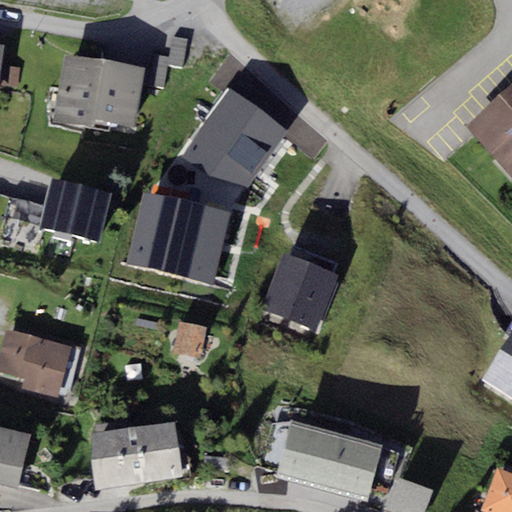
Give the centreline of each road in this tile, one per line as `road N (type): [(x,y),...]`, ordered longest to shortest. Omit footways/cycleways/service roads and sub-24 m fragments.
road 1 (residential): [(511,289),(234,45),(199,0)]
road 2 (residential): [(82,511),(185,496),(324,511)]
